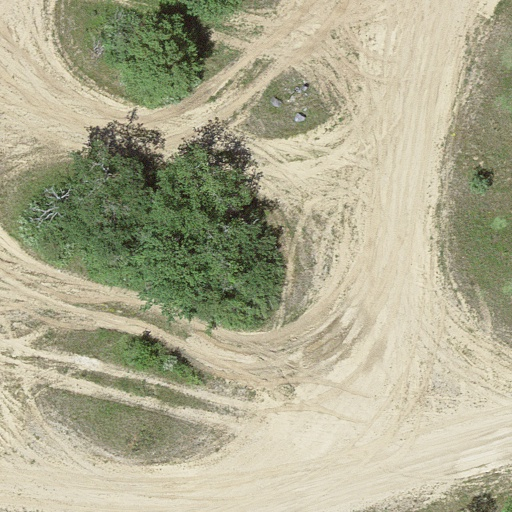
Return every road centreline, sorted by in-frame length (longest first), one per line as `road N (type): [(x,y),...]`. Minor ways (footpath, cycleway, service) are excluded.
road 1 (track): [(0,488),(39,491),(511,424)]
road 2 (track): [(420,0),(386,149),(391,443)]
road 3 (track): [(241,511),(391,443)]
